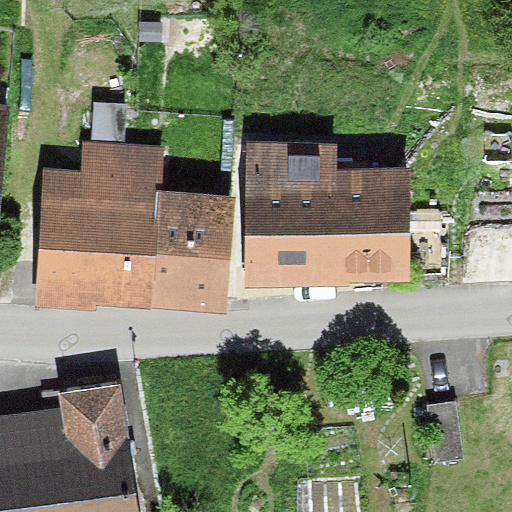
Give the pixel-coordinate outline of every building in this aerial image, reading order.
[(205,128),(207,62),(182,62),(180,127),(205,128)] [(0,208),(13,113),(0,111),(0,208)] [(409,152),(249,151),(248,284),(408,285),(409,152)] [(234,183),(40,171),(32,307),(225,319),(234,183)] [(153,511),(143,412),(0,427),(0,511),(153,511)] [(511,511),(511,502),(466,511),(511,511)]
